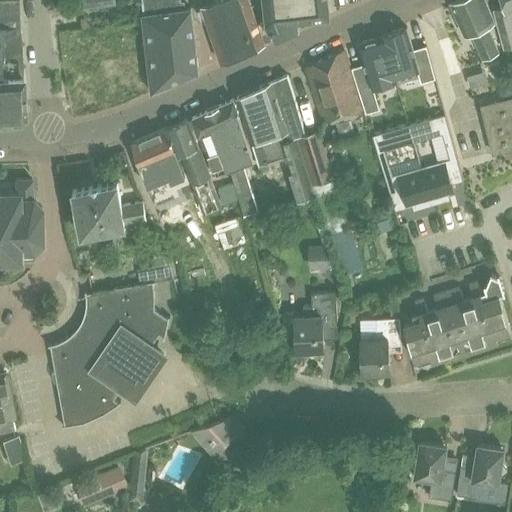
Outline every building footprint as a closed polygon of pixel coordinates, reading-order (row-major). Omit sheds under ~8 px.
[(0,0),(0,120),(18,120),(24,114),(21,32),(20,32),(18,0),(0,0)] [(147,39),(153,90),(199,72),(191,7),(186,8),(185,0),(183,0),(181,0),(142,0),(143,13),(147,39)] [(208,0),(210,3),(202,6),(221,62),(265,42),(265,41),(272,39),(263,16),(257,19),(249,0),(208,0)] [(265,0),(267,18),(276,38),(301,27),(299,18),(329,15),(327,0),(265,0)] [(500,52),(488,24),(495,21),(486,0),(454,0),(450,2),(464,34),(470,32),(482,59),(500,52)] [(511,12),(511,11),(511,0),(502,0),(504,6),(493,9),(504,49),(511,46),(511,12)] [(384,33),(384,35),(396,77),(419,71),(422,82),(436,78),(427,45),(414,49),(408,26),(384,33)] [(396,77),(384,35),(360,42),(365,62),(352,66),(362,100),(377,96),(374,85),(397,79),(396,77)] [(323,121),(364,110),(344,49),(306,65),(323,121)] [(77,59),(77,112),(119,112),(119,59),(77,59)] [(489,62),(474,65),(477,76),(491,73),(489,62)] [(296,136),(305,133),(288,73),(272,80),(237,96),(251,141),(252,140),(260,164),(289,154),(294,170),(290,172),(299,199),(315,194),(296,136)] [(498,86),(501,99),(511,96),(511,91),(510,83),(498,86)] [(511,149),(511,96),(480,104),(492,154),(511,149)] [(240,116),(234,98),(193,117),(200,135),(199,135),(214,174),(229,168),(244,215),(260,210),(244,162),(254,158),(250,147),(252,146),(241,115),(240,116)] [(465,179),(445,110),(409,120),(432,205),(450,200),(449,195),(456,193),(453,182),(465,179)] [(179,154),(186,170),(187,170),(204,213),(223,205),(211,176),(200,145),(200,146),(189,117),(166,127),(167,128),(177,154),(179,154)] [(409,120),(372,130),(391,199),(403,196),(406,207),(413,205),(414,210),(432,205),(409,120)] [(320,127),(300,137),(323,183),(342,173),(320,127)] [(149,184),(186,170),(179,154),(177,154),(167,128),(132,142),(149,184)] [(31,196),(31,178),(16,178),(16,189),(0,189),(0,257),(19,258),(19,250),(33,249),(42,240),(41,205),(32,196),(31,196)] [(122,203),(118,180),(100,184),(100,183),(92,185),(73,189),(81,233),(126,225),(126,223),(147,219),(143,199),(122,203)] [(224,203),(239,198),(233,183),(218,188),(224,203)] [(377,223),(380,233),(386,231),(391,229),(388,219),(377,223)] [(336,249),(356,243),(352,228),(332,234),(336,249)] [(381,234),(389,258),(402,254),(394,230),(381,234)] [(334,245),(320,245),(321,271),(337,287),(342,286),(334,245)] [(500,293),(506,291),(501,275),(491,272),(486,283),(485,284),(486,290),(481,292),(477,278),(469,281),(473,294),(464,297),(460,284),(433,293),(438,305),(428,308),(424,295),(415,298),(421,317),(405,322),(417,359),(418,364),(433,360),(499,339),(511,335),(511,331),(511,329),(500,293)] [(156,280),(140,283),(87,292),(87,290),(86,290),(84,317),(74,332),(49,344),(50,345),(52,344),(66,424),(64,424),(65,425),(75,424),(85,421),(95,417),(105,413),(114,407),(123,401),(122,400),(120,401),(115,398),(123,386),(137,395),(165,354),(152,345),(160,333),(165,336),(164,338),(166,339),(171,316),(170,315),(169,317),(156,308),(154,281),(156,281),(156,280)] [(298,350),(324,348),(324,338),(340,338),(337,290),(312,292),(313,304),(304,305),(304,315),(296,315),(296,324),(289,332),(297,341),(298,350)] [(364,371),(390,370),(389,351),(403,350),(401,316),(377,318),(378,328),(369,337),(362,338),(362,347),(354,355),(363,363),(364,371)] [(0,433),(16,430),(13,417),(16,417),(6,372),(0,372),(0,433)] [(10,464),(15,463),(27,458),(20,435),(3,440),(10,464)] [(452,498),(456,470),(443,468),(446,443),(419,440),(417,456),(412,460),(415,465),(414,476),(422,477),(426,482),(431,483),(429,495),(452,498)] [(507,468),(502,461),(504,445),(477,442),(473,467),(460,465),(457,493),(479,496),(481,484),(486,484),(491,480),(499,481),(500,473),(507,468)] [(143,495),(149,447),(132,453),(128,493),(128,500),(142,501),(143,495)] [(247,469),(249,451),(231,448),(230,451),(228,467),(247,469)] [(128,487),(119,466),(74,485),(83,506),(128,487)]
